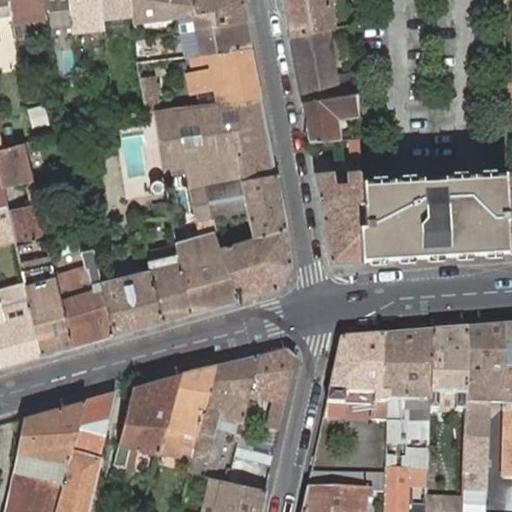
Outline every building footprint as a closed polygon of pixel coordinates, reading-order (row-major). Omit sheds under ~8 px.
[(9,0),(0,0),(0,18),(12,17),(10,4),(9,0)] [(44,0),(9,0),(10,4),(12,17),(46,13),(44,0)] [(44,0),(46,13),(70,10),(68,0),(44,0)] [(68,0),(70,10),(70,16),(71,23),(73,34),(105,30),(104,19),(103,13),(101,0),(68,0)] [(131,0),(101,0),(103,13),(104,19),(133,17),(131,0)] [(131,0),(133,17),(133,22),(142,21),(165,18),(166,17),(177,16),(194,13),(212,11),(214,26),(246,20),(242,0),(131,0)] [(282,0),(290,38),(329,30),(333,30),(332,29),(327,0),(282,0)] [(251,49),(246,20),(214,26),(212,11),(194,13),(177,16),(179,25),(183,25),(188,57),(191,57),(202,55),(251,49)] [(142,21),(133,22),(135,37),(143,37),(142,21)] [(309,143),(339,138),(338,117),(359,115),(358,93),(341,96),(329,30),(290,38),(301,103),(309,143)] [(202,55),(191,57),(192,67),(210,64),(211,70),(187,74),(191,94),(214,90),(215,96),(198,99),(199,106),(216,103),(261,98),(251,49),(202,55)] [(139,81),(142,106),(143,113),(153,113),(157,112),(155,78),(139,81)] [(199,106),(157,112),(153,113),(162,169),(180,166),(184,166),(196,220),(211,217),(211,218),(246,211),(251,236),(285,227),(261,98),(216,103),(199,106)] [(63,102),(65,114),(81,111),(80,99),(63,102)] [(47,106),(29,107),(30,128),(48,127),(47,106)] [(310,148),(314,175),(332,173),(332,168),(330,155),(328,142),(310,148)] [(0,174),(3,186),(31,179),(23,143),(2,150),(0,150),(0,174)] [(337,154),(330,155),(332,168),(339,167),(337,154)] [(330,263),(359,262),(357,228),(361,227),(359,184),(358,172),(347,173),(347,185),(334,187),(332,173),(314,175),(330,263)] [(347,185),(347,173),(332,173),(334,187),(347,185)] [(498,254),(507,253),(505,176),(493,177),(482,177),(359,184),(361,227),(357,228),(359,262),(488,254),(498,254)] [(152,191),(152,192),(152,195),(163,194),(163,193),(162,191),(163,190),(163,189),(162,188),(162,186),(162,185),(162,184),(161,183),(161,182),(161,181),(160,181),(159,180),(159,181),(158,180),(157,180),(156,181),(155,181),(154,181),(153,181),(153,182),(152,183),(151,184),(151,185),(150,185),(150,186),(150,187),(150,188),(150,189),(151,189),(151,190),(152,191)] [(0,245),(15,242),(3,191),(0,191),(0,245)] [(155,218),(170,216),(168,202),(152,205),(155,218)] [(38,209),(9,216),(15,242),(16,248),(45,240),(38,209)] [(290,265),(285,227),(251,236),(218,246),(237,301),(278,289),(290,265)] [(85,252),(93,251),(89,231),(81,233),(85,252)] [(178,256),(218,246),(217,237),(179,246),(176,247),(178,256)] [(190,314),(237,301),(218,246),(178,256),(190,314)] [(70,348),(113,335),(100,281),(93,251),(85,252),(89,270),(54,278),(70,348)] [(161,322),(190,314),(178,256),(147,262),(149,270),(161,322)] [(41,356),(70,348),(54,278),(49,260),(21,267),(25,283),(27,298),(41,356)] [(113,335),(161,322),(149,270),(139,273),(142,282),(112,289),(109,280),(100,281),(113,335)] [(142,282),(139,273),(109,280),(112,289),(142,282)] [(0,367),(41,356),(27,298),(24,282),(0,289),(0,367)] [(486,331),(466,333),(464,412),(463,441),(485,441),(485,405),(506,406),(506,329),(486,331)] [(466,333),(430,335),(430,405),(429,412),(438,412),(438,399),(455,399),(455,412),(464,412),(466,333)] [(388,404),(387,420),(387,421),(429,422),(429,412),(430,405),(430,335),(381,339),(379,396),(388,396),(388,404)] [(326,406),(323,418),(342,418),(342,408),(346,408),(373,408),(372,419),(387,420),(388,404),(388,396),(379,396),(381,339),(341,342),(339,344),(326,406)] [(257,355),(249,395),(274,401),(267,425),(280,428),(285,403),(296,356),(287,348),(257,355)] [(234,440),(238,441),(239,441),(240,434),(242,425),(249,395),(257,355),(215,366),(200,425),(191,460),(191,461),(188,473),(199,476),(203,463),(205,464),(213,428),(235,433),(234,440)] [(215,366),(180,374),(158,451),(191,460),(200,425),(215,366)] [(180,374),(132,387),(119,444),(114,465),(125,468),(129,452),(135,454),(137,448),(157,453),(158,451),(180,374)] [(68,462),(54,511),(86,511),(116,392),(84,401),(68,462)] [(438,399),(438,412),(455,412),(455,399),(438,399)] [(29,453),(68,462),(84,401),(38,414),(24,418),(17,451),(29,453)] [(346,408),(342,408),(342,418),(372,419),(373,408),(346,408)] [(429,422),(387,421),(386,432),(429,433),(429,422)] [(280,428),(267,425),(264,443),(276,446),(280,428)] [(238,441),(234,457),(245,459),(249,443),(239,441),(238,441)] [(485,441),(463,441),(462,477),(462,491),(484,492),(484,477),(485,441)] [(3,511),(54,511),(68,462),(29,453),(17,451),(3,511)] [(404,454),(386,454),(385,463),(385,471),(403,472),(404,454)] [(228,469),(224,481),(239,484),(245,459),(234,457),(231,469),(228,469)] [(427,473),(428,458),(408,457),(408,472),(410,472),(415,472),(427,473)] [(373,463),(373,475),(384,476),(385,471),(385,463),(373,463)] [(385,471),(384,476),(384,493),(383,511),(405,511),(406,489),(426,490),(426,488),(427,473),(415,472),(410,472),(408,472),(405,472),(403,472),(385,471)] [(311,474),(307,491),(372,493),(384,493),(384,476),(373,475),(311,474)] [(239,484),(224,481),(210,478),(206,492),(201,511),(261,511),(266,490),(239,484)] [(372,493),(307,491),(302,511),(360,511),(361,504),(372,504),(372,493)] [(462,491),(462,500),(461,511),(483,511),(484,492),(462,491)] [(426,499),(425,511),(461,511),(462,500),(444,500),(426,499)]
